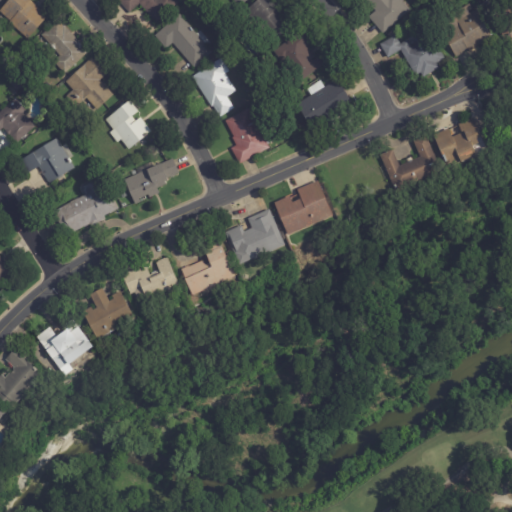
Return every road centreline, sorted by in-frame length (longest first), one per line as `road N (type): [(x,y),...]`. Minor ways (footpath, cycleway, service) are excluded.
road 1 (residential): [(511,90),(398,116),(223,199),(59,286),(0,343)]
road 2 (residential): [(80,0),(151,83),(223,199)]
road 3 (residential): [(327,0),(398,116)]
